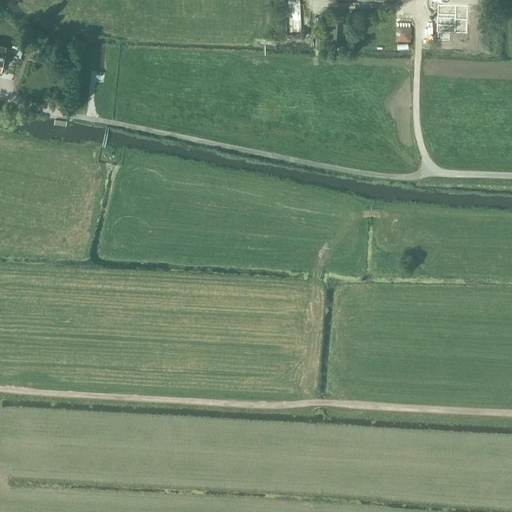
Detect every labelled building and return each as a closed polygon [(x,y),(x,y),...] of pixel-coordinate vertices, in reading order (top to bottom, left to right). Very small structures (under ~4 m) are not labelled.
[(438,5),(437,33),(467,34),(468,6),(438,5)] [(332,14),(330,44),(342,45),(343,34),(347,34),(348,24),(343,24),(344,15),(332,14)] [(397,27),(396,41),(410,41),(411,28),(397,27)] [(23,48),(25,42),(18,41),(17,47),(13,45),(10,56),(20,59),(23,48)] [(55,124),(66,126),(68,120),(56,118),(55,124)]
